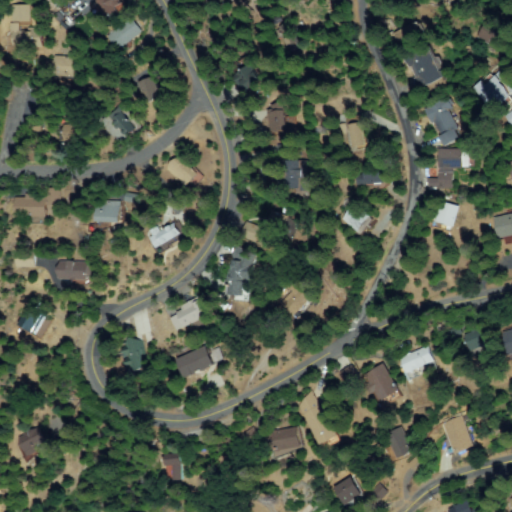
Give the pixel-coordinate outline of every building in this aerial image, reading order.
[(71,0),(56,15),(43,2),(45,0),(71,0)] [(102,0),(120,0),(123,3),(107,17),(97,5),(102,0)] [(14,20),(13,6),(30,5),(31,20),(14,20)] [(141,30),(121,47),(111,34),(131,18),(141,30)] [(509,33),(499,48),(478,34),(488,19),(509,33)] [(287,48),(277,28),(289,22),(299,41),(287,48)] [(422,33),(402,44),(396,34),(416,22),(422,33)] [(44,46),(13,44),(15,28),(45,30),(44,46)] [(415,83),(420,73),(406,65),(416,47),(444,63),(429,90),(415,83)] [(50,63),(57,56),(61,61),(68,55),(77,66),(63,78),(50,63)] [(260,79),(246,88),(241,80),(237,82),(231,73),(235,71),(233,66),(248,58),(260,79)] [(154,75),(162,97),(148,102),(139,81),(154,75)] [(502,103),(508,111),(499,117),(494,109),(491,111),(477,91),(497,76),(508,91),(506,93),(510,98),(502,103)] [(53,107),(49,99),(61,93),(64,101),(53,107)] [(455,106),(447,110),(461,138),(446,145),(429,109),(451,98),(455,106)] [(282,104),(287,130),(276,132),(274,121),(270,122),(269,115),(273,114),(271,105),(282,104)] [(119,107),(136,126),(126,135),(109,116),(119,107)] [(351,123),(362,122),(364,145),(353,146),(351,123)] [(65,125),(89,123),(91,140),(67,143),(65,125)] [(42,125),(42,142),(34,142),(33,125),(42,125)] [(279,156),(279,145),(293,145),(293,156),(279,156)] [(429,189),(429,179),(441,179),(440,150),(470,150),(471,167),(451,167),(452,188),(429,189)] [(190,186),(170,169),(181,156),(201,174),(190,186)] [(307,188),(282,188),(283,161),(286,161),(307,161),(307,188)] [(357,163),(385,163),(385,182),(357,182),(357,163)] [(17,217),(16,198),(27,198),(27,194),(48,194),(47,189),(61,189),(62,205),(48,205),(48,216),(17,217)] [(126,200),(127,191),(145,195),(143,204),(126,200)] [(98,220),(99,200),(122,201),(121,221),(98,220)] [(460,210),(452,229),(435,221),(443,203),(460,210)] [(357,229),(345,216),(357,204),(369,217),(357,229)] [(286,216),(275,249),(260,243),(272,211),(286,216)] [(511,238),(498,240),(496,217),(511,215),(511,238)] [(180,221),(188,234),(170,245),(171,247),(159,255),(154,247),(156,245),(150,237),(153,236),(149,230),(158,225),(162,230),(176,221),(176,223),(180,221)] [(244,233),(249,223),(261,230),(256,239),(244,233)] [(257,264),(254,264),(253,281),(246,281),(244,297),(231,296),(231,294),(229,294),(230,285),(229,285),(230,267),(231,267),(232,261),(233,261),(234,250),(258,251),(257,264)] [(18,266),(18,252),(36,252),(36,266),(18,266)] [(61,278),(61,263),(98,263),(98,278),(61,278)] [(299,317),(283,305),(299,283),(315,296),(299,317)] [(185,332),(173,316),(200,296),(212,311),(185,332)] [(51,311),(38,334),(21,324),(33,301),(51,311)] [(486,324),(493,345),(473,352),(466,331),(486,324)] [(511,328),(501,330),(504,353),(511,351),(511,328)] [(139,338),(139,345),(150,345),(150,377),(127,378),(126,338),(139,338)] [(218,362),(203,375),(198,369),(189,378),(177,366),(200,343),(218,362)] [(406,372),(401,354),(429,346),(434,364),(406,372)] [(348,384),(342,368),(354,363),(360,380),(348,384)] [(366,376),(384,365),(402,396),(384,407),(366,376)] [(316,402),(311,405),(313,409),(322,404),(340,441),(324,449),(300,401),(312,395),(316,402)] [(456,454),(442,423),(459,415),(473,446),(456,454)] [(20,438),(38,425),(48,439),(30,452),(20,438)] [(405,458),(390,435),(400,428),(416,451),(405,458)] [(301,448),(267,451),(266,431),(299,429),(301,448)] [(171,478),(172,466),(166,465),(166,453),(181,454),(180,478),(171,478)] [(410,463),(421,454),(430,464),(418,473),(410,463)] [(366,497),(352,509),(336,489),(351,477),(366,497)] [(452,511),(451,510),(468,500),(474,511),(452,511)]
